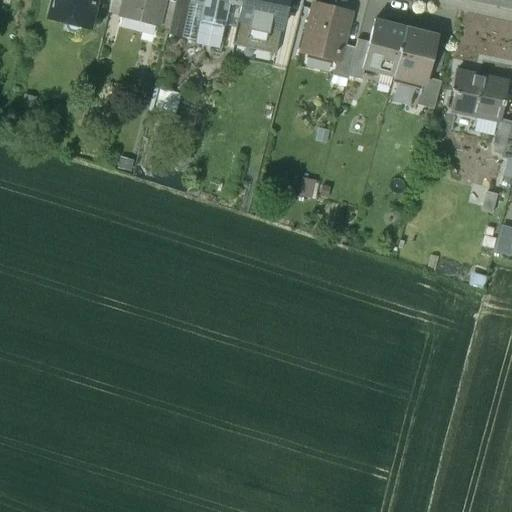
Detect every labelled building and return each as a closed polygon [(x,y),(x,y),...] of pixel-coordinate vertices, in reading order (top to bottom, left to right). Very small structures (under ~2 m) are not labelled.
[(53,0),(49,18),(66,22),(65,26),(68,32),(74,34),(80,31),(81,26),(90,28),(96,0),(53,0)] [(126,0),(113,0),(110,13),(124,17),(126,11),(123,10),(126,0)] [(126,0),(123,10),(126,11),(158,20),(160,20),(165,0),(126,0)] [(177,3),(166,0),(165,0),(160,20),(158,20),(157,26),(170,29),(177,3)] [(192,1),(190,0),(189,5),(182,38),(197,41),(202,21),(205,4),(192,1)] [(192,0),(192,1),(205,4),(227,8),(228,4),(228,0),(192,0)] [(228,0),(228,4),(242,7),(234,46),(276,55),(286,11),(287,11),(289,0),(228,0)] [(170,29),(169,35),(182,38),(189,5),(177,3),(170,29)] [(227,8),(205,4),(202,21),(224,26),(228,8),(227,8)] [(351,14),(315,5),(304,52),(338,60),(339,61),(343,45),(351,14)] [(407,28),(375,20),(368,48),(363,68),(364,69),(394,77),(406,30),(407,28)] [(224,26),(202,21),(197,41),(220,46),(224,26)] [(406,30),(394,77),(422,84),(424,84),(426,78),(436,37),(406,30)] [(356,48),(343,45),(339,61),(338,60),(334,75),(348,79),(349,76),(356,48)] [(368,48),(357,45),(356,48),(349,76),(362,79),(364,69),(363,68),(368,48)] [(490,79),(456,72),(452,92),(455,93),(452,111),(501,121),(505,102),(504,102),(508,86),(490,82),(490,79)] [(441,82),(426,78),(424,84),(422,84),(419,94),(420,95),(417,105),(434,109),(441,82)] [(181,94),(161,89),(156,112),(175,117),(181,94)] [(511,125),(504,123),(496,153),(511,157),(511,125)] [(299,194),(314,197),(318,179),(303,176),(299,194)]
